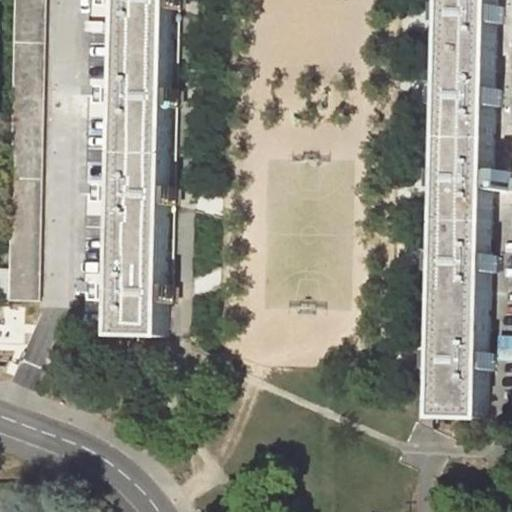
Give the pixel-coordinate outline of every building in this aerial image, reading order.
[(42,254),(50,0),(20,0),(15,146),(13,253),(42,254)] [(181,11),(180,0),(132,0),(124,335),(171,337),(171,318),(174,212),(177,112),(181,11)] [(492,421),(501,0),(454,0),(444,419),(492,421)] [(40,303),(42,254),(13,253),(12,273),(11,303),(40,303)] [(0,272),(0,284),(0,307),(11,308),(11,303),(12,273),(0,272)]
